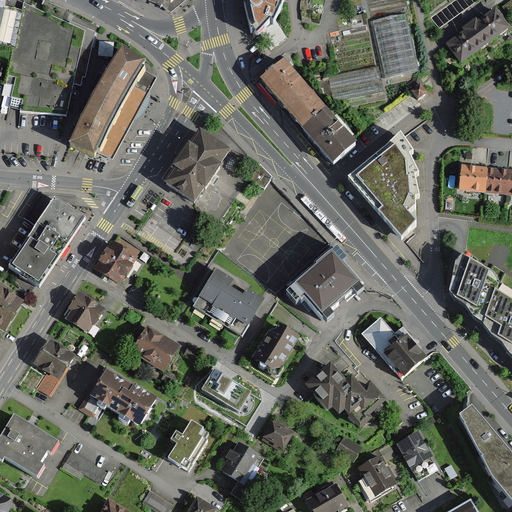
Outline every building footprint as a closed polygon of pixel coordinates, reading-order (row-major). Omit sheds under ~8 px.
[(151,0),(172,11),(185,0),(151,0)] [(249,37),(253,38),(256,40),(269,25),(273,28),(283,9),(284,0),(250,0),(251,6),(244,7),(249,37)] [(23,11),(14,50),(10,76),(19,78),(16,99),(25,100),(22,114),(69,119),(74,87),(80,88),(82,79),(85,80),(94,35),(24,5),(23,11)] [(0,46),(14,50),(23,11),(0,6),(0,46)] [(476,26),(491,49),(511,34),(511,27),(501,12),(483,25),(481,23),(476,26)] [(384,79),(420,73),(409,15),(374,21),(384,79)] [(491,49),(476,26),(468,32),(470,35),(452,48),(467,68),(491,49)] [(123,54),(97,99),(131,119),(157,73),(123,54)] [(304,89),(285,65),(263,84),(282,107),(304,89)] [(418,100),(427,96),(423,86),(413,91),(418,100)] [(325,113),(304,89),(282,107),(303,131),(325,113)] [(97,99),(71,145),(105,164),(131,119),(97,99)] [(325,113),(303,131),(317,148),(331,165),(353,146),(337,127),(325,113)] [(400,132),(347,172),(406,238),(422,222),(424,198),(421,173),(415,151),(400,132)] [(182,174),(172,187),(196,205),(206,191),(208,193),(225,170),(222,168),(234,152),(207,134),(198,147),(197,146),(178,171),(182,174)] [(457,193),(481,195),(483,170),(459,169),(457,193)] [(481,195),(505,197),(507,172),(483,170),(481,195)] [(41,286),(87,216),(57,197),(11,267),(41,286)] [(117,238),(96,268),(122,286),(143,257),(117,238)] [(343,265),(333,253),(289,292),(300,304),(302,301),(320,322),(359,288),(341,267),(343,265)] [(474,323),(484,330),(500,287),(495,279),(466,256),(456,267),(449,296),(456,303),(465,309),(474,323)] [(238,280),(220,269),(205,295),(218,303),(216,307),(239,321),(241,317),(254,325),(270,298),(252,287),(249,292),(235,284),(238,280)] [(0,287),(0,328),(6,332),(25,300),(1,286),(0,287)] [(511,361),(511,296),(500,287),(484,330),(492,340),(502,347),(510,360),(511,361)] [(66,318),(88,330),(93,322),(98,325),(107,308),(80,293),(66,318)] [(360,339),(398,384),(425,361),(401,332),(393,338),(380,322),(360,339)] [(304,335),(286,324),(280,333),(275,330),(257,360),(280,373),(304,335)] [(179,349),(149,331),(134,354),(164,372),(179,349)] [(40,390),(51,397),(77,356),(51,340),(35,365),(50,374),(40,390)] [(108,367),(82,409),(96,418),(103,407),(141,430),(160,399),(108,367)] [(215,411),(232,385),(208,369),(191,395),(215,411)] [(343,388),(332,372),(311,386),(330,413),(336,408),(342,417),(349,412),(362,429),(375,419),(373,416),(379,412),(365,392),(359,397),(349,383),(343,388)] [(493,482),(511,466),(511,456),(472,409),(460,420),(493,482)] [(15,418),(0,442),(0,463),(2,465),(5,461),(37,480),(45,467),(42,465),(48,455),(51,457),(58,444),(15,418)] [(203,430),(192,423),(183,437),(176,433),(171,442),(177,446),(168,460),(180,468),(185,461),(188,463),(203,439),(199,437),(203,430)] [(273,425),(264,441),(282,452),(292,437),(273,425)] [(348,440),(340,453),(355,463),(363,450),(348,440)] [(224,471),(247,486),(265,460),(242,444),(237,451),(235,450),(229,458),(232,459),(224,471)] [(425,445),(407,455),(422,482),(440,473),(425,445)] [(108,473),(73,453),(67,463),(101,484),(108,473)] [(368,483),(362,487),(373,506),(400,491),(385,463),(364,475),(368,483)] [(511,466),(493,482),(511,505),(511,466)] [(346,488),(314,505),(317,511),(355,511),(357,511),(346,488)] [(151,491),(144,502),(159,511),(169,511),(173,506),(151,491)] [(213,511),(214,511),(197,500),(189,511),(213,511)] [(476,511),(471,502),(454,511),(476,511)] [(122,511),(109,503),(103,511),(122,511)]
